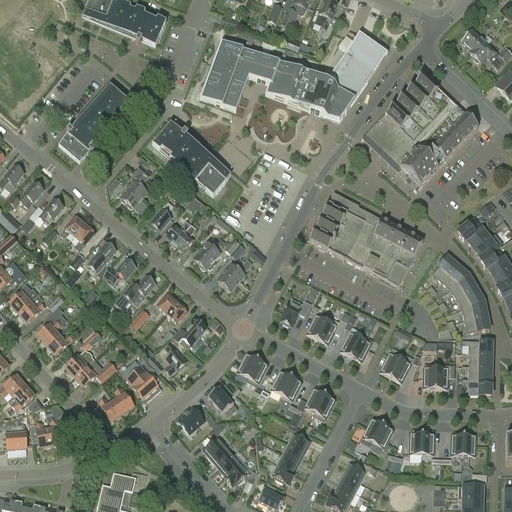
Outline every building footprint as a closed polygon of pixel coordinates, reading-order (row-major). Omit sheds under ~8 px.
[(165,25),(104,0),(89,0),(84,15),(82,18),(137,41),(135,46),(139,48),(140,45),(155,51),(165,25)] [(284,17),(280,28),(290,32),(297,14),(302,16),(304,12),(305,12),(309,0),(294,0),(293,5),(287,3),(283,13),(288,16),(287,18),(284,17)] [(315,13),(311,23),(315,25),(317,27),(322,30),(323,30),(324,27),(328,29),(330,22),(331,22),(334,15),(333,15),(336,6),(325,1),(319,15),(315,13)] [(282,13),(274,9),(267,25),(275,28),(282,13)] [(222,21),(220,26),(235,32),(237,26),(222,21)] [(323,30),(319,39),(320,40),(327,43),(328,43),(333,31),(328,29),(324,27),(323,30)] [(462,44),(461,45),(470,54),(471,53),(473,55),(478,50),(479,52),(480,50),(482,52),(487,48),(491,43),(487,38),(482,43),(473,33),(466,40),(464,40),(462,42),(462,44)] [(252,44),(253,40),(240,35),(238,39),(252,44)] [(326,84),(220,45),(200,101),(235,115),(248,80),(268,88),(265,97),(309,114),(314,116),(338,125),(342,120),(387,57),(359,37),(354,45),(346,39),(339,50),(346,55),(326,84)] [(324,50),(327,43),(320,40),(319,44),(320,48),(324,50)] [(290,52),(297,55),(300,46),(294,44),(290,52)] [(470,54),(468,56),(479,67),(486,60),(491,65),(490,66),(497,73),(501,69),(501,68),(505,64),(497,58),(487,48),(482,52),(480,50),(479,52),(478,50),(473,55),(471,53),(470,54)] [(511,58),(504,51),(497,58),(505,64),(511,58)] [(298,57),(285,52),(283,56),(296,61),(298,57)] [(206,66),(201,64),(197,76),(202,78),(206,66)] [(494,89),(509,103),(511,99),(511,75),(510,73),(494,89)] [(384,119),(364,139),(419,192),(477,131),(422,78),(414,87),(415,87),(413,89),(413,88),(405,96),(405,97),(403,98),(395,106),(396,107),(394,108),(386,116),(384,119)] [(80,166),(124,114),(131,107),(111,90),(73,135),(69,132),(66,135),(70,139),(61,149),(80,166)] [(184,135),(182,137),(180,139),(169,130),(155,147),(206,190),(204,193),(212,199),(229,180),(183,142),(187,138),(184,135)] [(24,177),(13,168),(0,183),(0,192),(1,194),(3,191),(10,196),(15,190),(13,189),(24,177)] [(173,180),(160,168),(156,173),(169,184),(173,180)] [(120,201),(127,207),(145,186),(151,178),(141,169),(134,177),(140,182),(135,187),(133,185),(120,201)] [(33,185),(22,198),(18,203),(14,200),(8,206),(15,211),(20,206),(28,212),(43,194),(33,185)] [(149,189),(145,186),(127,207),(133,213),(140,205),(147,196),(144,194),(149,189)] [(169,195),(163,189),(156,196),(163,202),(169,195)] [(511,202),(511,200),(506,194),(501,198),(508,206),(511,202)] [(333,197),(308,244),(398,291),(422,245),(357,211),(358,210),(333,197)] [(192,202),(187,198),(180,206),(185,210),(192,202)] [(37,220),(48,229),(63,210),(53,202),(37,220)] [(198,206),(193,202),(186,210),(191,214),(198,206)] [(493,212),(489,208),(480,215),(484,220),(493,212)] [(170,214),(164,209),(149,226),(159,234),(163,230),(170,222),(166,219),(170,214)] [(0,224),(13,237),(20,229),(3,214),(0,217),(0,224)] [(199,232),(204,237),(217,222),(211,217),(199,232)] [(64,243),(69,237),(74,241),(84,228),(74,219),(58,238),(64,243)] [(21,231),(27,236),(35,226),(29,221),(21,231)] [(457,236),(464,246),(466,244),(481,232),(473,223),(457,236)] [(165,241),(174,249),(191,228),(186,224),(179,232),(175,229),(170,235),(165,241)] [(230,232),(224,227),(221,230),(227,235),(230,232)] [(95,237),(84,228),(74,241),(79,245),(74,251),(79,255),(95,237)] [(196,233),(191,228),(174,249),(182,255),(192,244),(189,241),(196,233)] [(474,253),(488,241),(481,232),(466,244),(474,253)] [(42,245),(47,249),(57,237),(52,233),(42,245)] [(10,239),(0,246),(0,259),(16,246),(10,239)] [(479,263),(497,252),(488,241),(474,253),(480,262),(478,263),(479,263)] [(192,262),(199,269),(218,247),(212,243),(208,248),(206,246),(197,257),(192,262)] [(219,258),(217,256),(222,251),(225,247),(221,243),(218,247),(199,269),(205,274),(219,258)] [(239,248),(232,243),(224,253),(230,258),(239,248)] [(100,263),(105,267),(115,255),(105,246),(90,264),(95,269),(100,263)] [(244,254),(238,250),(231,258),(236,263),(244,254)] [(503,261),(497,252),(479,263),(485,273),(487,272),(504,262),(503,261)] [(250,259),(255,263),(259,257),(255,253),(250,259)] [(74,273),(75,272),(82,264),(84,262),(78,257),(69,268),(74,273)] [(431,278),(441,286),(455,268),(446,260),(431,278)] [(487,272),(493,281),(509,272),(504,262),(487,272)] [(125,263),(120,268),(115,275),(110,271),(102,279),(112,289),(115,286),(120,280),(124,284),(131,276),(135,271),(125,263)] [(217,284),(225,290),(243,268),(238,264),(233,269),(231,267),(217,284)] [(0,276),(0,292),(9,285),(10,287),(14,284),(18,288),(26,282),(12,265),(2,274),(2,275),(0,276)] [(243,277),(247,272),(243,268),(225,290),(231,295),(245,279),(243,277)] [(455,268),(441,286),(450,293),(468,279),(455,268)] [(41,282),(47,277),(41,270),(33,276),(36,280),(38,278),(41,282)] [(511,282),(511,276),(509,272),(493,281),(498,291),(511,282)] [(154,288),(144,279),(135,290),(131,287),(113,307),(121,314),(130,304),(138,310),(146,300),(145,299),(154,288)] [(468,279),(450,293),(455,303),(475,292),(468,279)] [(70,291),(74,286),(68,281),(64,286),(70,291)] [(511,282),(498,291),(496,292),(502,303),(504,302),(504,301),(511,297),(511,282)] [(25,289),(18,295),(19,297),(9,306),(18,317),(30,307),(30,306),(37,300),(38,300),(32,293),(30,294),(25,289)] [(311,305),(318,293),(311,290),(305,302),(311,305)] [(475,292),(455,303),(461,313),(483,305),(475,292)] [(161,314),(166,319),(176,306),(165,297),(153,312),(150,315),(156,320),(161,314)] [(58,300),(58,299),(47,309),(52,315),(57,310),(63,305),(63,304),(65,303),(60,298),(58,300)] [(40,307),(42,305),(37,300),(30,306),(30,307),(18,317),(26,327),(38,316),(44,311),(40,307)] [(291,302),(290,306),(285,314),(284,314),(284,315),(285,316),(280,324),(283,325),(282,327),(288,330),(289,328),(291,330),(298,317),(304,320),(311,308),(304,305),(302,308),(291,302)] [(483,305),(461,313),(464,325),(486,320),(483,305)] [(186,314),(176,306),(166,319),(170,322),(165,328),(171,333),(186,314)] [(62,316),(57,310),(52,315),(49,318),(54,323),(62,316)] [(129,329),(136,334),(148,319),(142,313),(129,329)] [(37,339),(46,349),(58,339),(54,334),(59,329),(66,323),(62,318),(55,324),(49,329),(37,339)] [(316,344),(326,325),(315,319),(306,337),(316,343),(315,343),(316,344)] [(346,326),(344,332),(349,335),(356,322),(350,319),(346,326)] [(488,332),(486,320),(464,325),(466,337),(488,332)] [(377,324),(372,321),(369,326),(374,329),(377,324)] [(185,335),(180,331),(169,344),(173,348),(176,344),(187,353),(206,331),(196,322),(185,335)] [(340,323),(337,328),(344,332),(346,326),(340,323)] [(336,330),(326,325),(316,344),(317,344),(317,343),(327,348),(336,330)] [(72,341),(79,349),(95,336),(88,328),(72,341)] [(397,332),(394,337),(403,341),(406,336),(397,332)] [(166,345),(173,338),(169,334),(162,342),(166,345)] [(95,336),(79,349),(84,355),(85,354),(100,342),(95,336)] [(360,342),(359,342),(349,337),(340,355),(350,360),(349,361),(350,361),(360,342)] [(61,343),(58,339),(46,349),(55,359),(67,348),(66,348),(72,343),(67,338),(61,343)] [(361,339),(359,342),(360,342),(350,361),(351,361),(361,366),(372,344),(361,339)] [(468,349),(468,357),(491,357),(491,345),(462,344),(461,349),(468,349)] [(186,366),(179,358),(171,348),(165,352),(170,358),(165,362),(171,369),(166,372),(171,378),(186,366)] [(78,360),(66,371),(74,381),(93,364),(91,361),(91,359),(88,356),(86,356),(85,354),(84,355),(78,360)] [(468,369),(490,369),(491,357),(468,357),(461,357),(461,361),(468,362),(468,369)] [(247,382),(257,363),(256,362),(256,363),(246,358),(236,376),(247,381),(247,382)] [(390,382),(399,363),(389,358),(380,376),(390,381),(389,382),(390,382)] [(415,359),(411,366),(417,369),(419,360),(415,359)] [(0,377),(8,370),(0,361),(0,377)] [(159,377),(163,372),(152,361),(147,366),(159,377)] [(247,382),(247,381),(245,385),(256,391),(267,369),(257,364),(257,363),(247,382)] [(410,369),(399,363),(390,382),(391,381),(401,387),(410,369)] [(102,373),(94,364),(93,364),(74,381),(83,391),(96,379),(101,386),(115,373),(110,366),(102,373)] [(434,393),(435,368),(423,368),(423,392),(434,392),(434,393)] [(454,369),(447,369),(435,368),(434,393),(435,393),(435,392),(446,393),(447,382),(454,382),(454,369)] [(467,381),(490,381),(490,369),(468,369),(468,370),(461,370),(461,374),(467,374),(467,381)] [(133,377),(126,383),(143,403),(150,397),(157,391),(141,371),(133,377)] [(281,399),(291,380),(290,380),(290,381),(280,376),(270,394),(281,399)] [(9,396),(13,400),(25,390),(16,379),(4,390),(0,394),(0,396),(4,400),(9,396)] [(291,381),(291,380),(281,399),(291,405),(301,386),(291,381)] [(490,400),(490,381),(467,381),(467,383),(461,383),(461,386),(469,386),(469,393),(479,393),(478,400),(490,400)] [(34,399),(25,390),(13,400),(17,404),(11,409),(16,414),(21,409),(22,410),(34,399)] [(106,397),(102,391),(92,397),(96,403),(106,397)] [(114,395),(118,402),(113,404),(122,418),(133,411),(124,397),(124,398),(120,391),(114,395)] [(233,408),(218,391),(207,400),(222,417),(233,408)] [(314,417),(324,398),(324,397),(323,398),(313,393),(304,411),(314,416),(314,417)] [(314,417),(314,416),(312,420),(323,426),(334,404),(324,399),(325,398),(324,398),(314,417)] [(102,412),(110,425),(122,418),(113,404),(108,408),(104,401),(98,405),(103,411),(102,412)] [(27,410),(32,415),(42,412),(35,404),(27,410)] [(52,418),(60,415),(56,410),(50,411),(52,418)] [(193,411),(192,413),(178,425),(188,436),(203,423),(196,414),(193,411)] [(294,415),(287,411),(285,417),(291,420),(292,419),(294,415)] [(300,418),(294,415),(292,419),(299,423),(301,419),(300,418)] [(54,422),(52,419),(51,416),(46,417),(46,424),(48,426),(53,431),(49,432),(53,448),(65,446),(62,430),(61,430),(54,422)] [(24,436),(23,428),(23,421),(5,425),(5,429),(7,454),(26,452),(24,436)] [(372,447),(382,428),(381,428),(371,423),(362,441),(360,446),(370,451),(372,447)] [(217,428),(213,424),(209,428),(213,432),(217,428)] [(53,448),(49,432),(43,433),(42,426),(28,429),(32,448),(38,446),(39,451),(53,448)] [(383,428),(382,428),(372,447),(383,452),(392,434),(382,429),(383,428)] [(212,441),(222,433),(218,429),(209,437),(212,441)] [(309,446),(293,437),(287,448),(304,457),(307,452),(306,451),(309,446)] [(421,458),(421,437),(421,438),(409,438),(409,458),(421,458)] [(422,437),(421,437),(421,458),(432,459),(433,438),(422,438),(422,437)] [(462,460),(463,438),(462,438),(462,439),(451,439),(450,459),(462,460)] [(463,438),(462,460),(462,470),(468,470),(469,460),(474,460),(475,440),(463,439),(463,438)] [(207,458),(206,459),(210,463),(224,451),(217,442),(203,453),(207,458)] [(304,457),(287,448),(282,458),(298,467),(300,462),(301,462),(304,457)] [(219,471),(232,460),(224,451),(210,463),(214,468),(215,467),(219,471)] [(224,481),(224,482),(240,469),(242,466),(234,458),(232,460),(219,471),(222,475),(221,476),(225,480),(224,481)] [(298,467),(282,458),(277,469),(294,478),(295,478),(294,477),(296,472),(295,471),(298,467)] [(346,473),(345,473),(343,478),(359,486),(365,476),(349,467),(346,473)] [(247,478),(240,469),(224,482),(232,491),(238,486),(238,487),(244,482),(244,481),(247,478)] [(289,489),(294,478),(277,469),(271,479),(275,482),(275,483),(282,486),(282,485),(289,489)] [(113,476),(110,490),(124,494),(125,494),(133,495),(136,481),(124,479),(113,476)] [(471,477),(462,477),(461,485),(471,485),(471,477)] [(338,488),(354,497),(359,486),(343,478),(340,483),(341,484),(338,488)] [(266,487),(257,505),(270,511),(278,511),(283,503),(272,497),(275,492),(266,487)] [(331,498),(348,507),(354,497),(338,488),(336,493),(335,493),(332,498),(331,497),(331,498)] [(102,489),(99,502),(121,508),(124,494),(110,490),(102,489)] [(482,490),(463,489),(458,489),(457,502),(462,502),(481,502),(482,490)] [(345,511),(348,507),(331,498),(325,508),(332,511),(331,511),(345,511)] [(0,510),(0,511),(13,511),(15,505),(4,502),(2,510),(0,510)] [(120,511),(121,508),(99,502),(96,511),(120,511)] [(481,511),(481,502),(462,502),(462,511),(481,511)]
